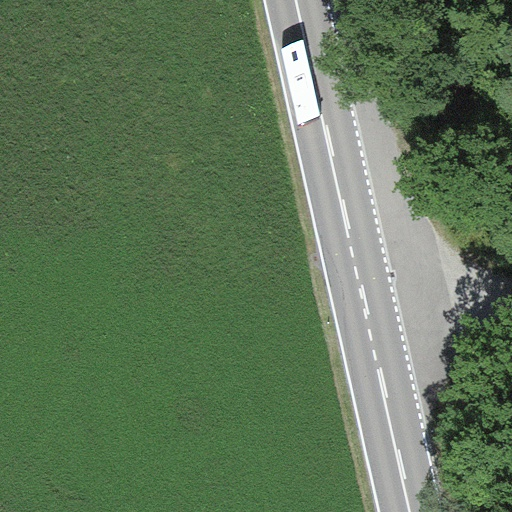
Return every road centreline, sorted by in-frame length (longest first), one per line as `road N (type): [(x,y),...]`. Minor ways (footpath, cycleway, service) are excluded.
road 1 (primary): [(413,511),(298,0)]
road 2 (track): [(511,280),(357,271)]
